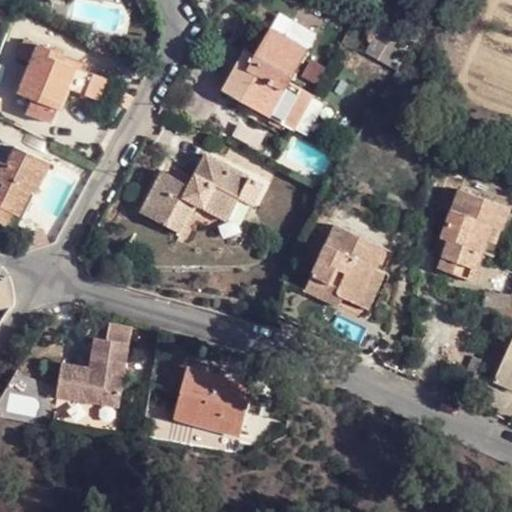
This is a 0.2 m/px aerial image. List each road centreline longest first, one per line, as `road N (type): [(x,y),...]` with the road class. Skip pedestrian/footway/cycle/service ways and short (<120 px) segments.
road 1 (residential): [(511,443),(295,351),(51,281)]
road 2 (residential): [(164,0),(170,45),(51,281)]
